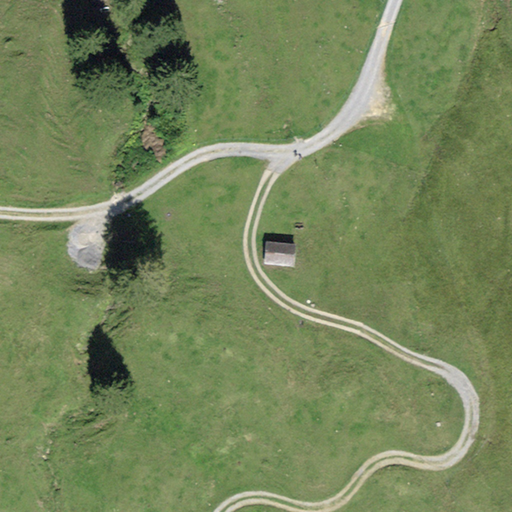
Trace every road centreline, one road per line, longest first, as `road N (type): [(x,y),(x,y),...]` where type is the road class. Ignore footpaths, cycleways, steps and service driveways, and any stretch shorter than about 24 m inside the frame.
road 1 (track): [(279,159),(250,230),(253,271),(288,306),(365,331),(458,378),(473,417),(460,449),(436,464),(388,458),(334,506),(235,500),(225,511)]
road 2 (track): [(279,159),(245,148),(192,158),(130,200),(83,213),(0,213)]
road 3 (track): [(397,0),(337,129),(279,159)]
